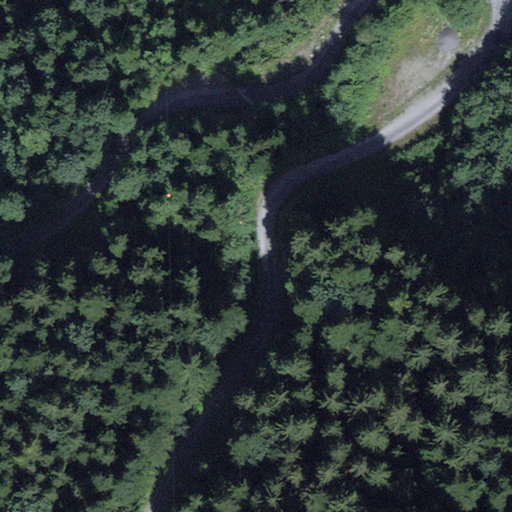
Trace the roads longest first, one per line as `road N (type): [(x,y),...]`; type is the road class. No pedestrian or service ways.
road 1 (track): [(511,24),(461,59),(397,137),(366,157),(288,176),(268,197),(275,288),(269,321),(155,511)]
road 2 (track): [(0,254),(89,200),(144,122),(179,97),(275,90),(300,79),(359,0)]
